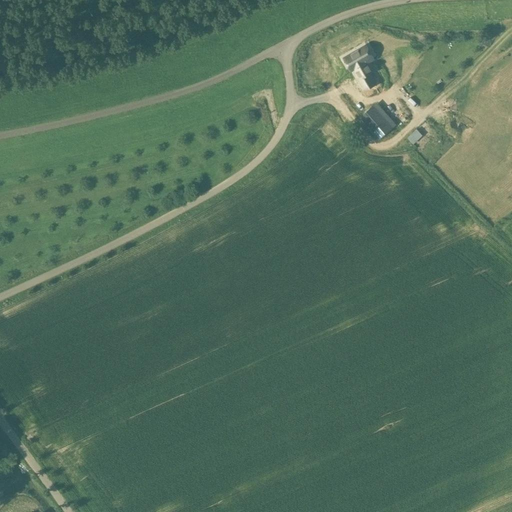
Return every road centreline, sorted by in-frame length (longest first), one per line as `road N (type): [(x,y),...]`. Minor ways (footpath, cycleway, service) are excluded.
road 1 (unclassified): [(0,297),(231,187),(269,153),(289,113),(293,95),(281,48),(349,13),(406,0)]
road 2 (track): [(511,30),(420,116)]
